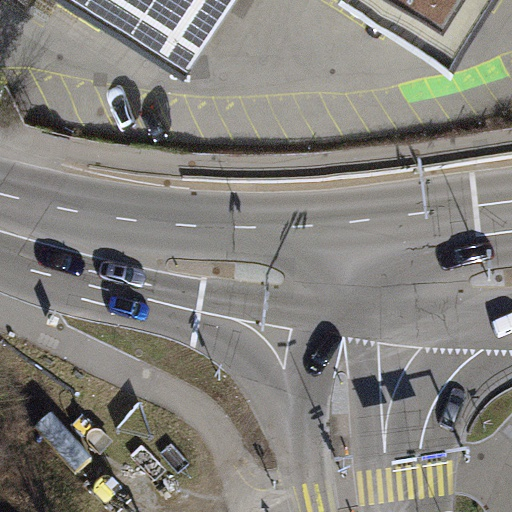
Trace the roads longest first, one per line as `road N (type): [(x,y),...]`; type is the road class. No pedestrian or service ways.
road 1 (primary): [(348,279),(99,253),(0,228)]
road 2 (tertiary): [(353,511),(343,369),(348,279)]
road 3 (primary): [(348,279),(511,269)]
